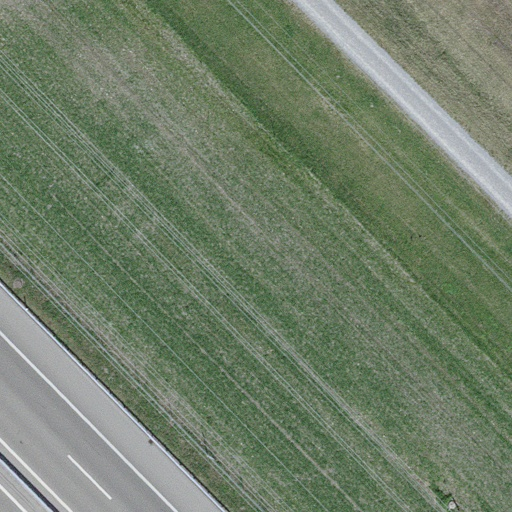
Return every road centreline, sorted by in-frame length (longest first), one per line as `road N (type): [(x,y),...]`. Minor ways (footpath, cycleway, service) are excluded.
road 1 (track): [(511,203),(307,0)]
road 2 (motorway): [(124,511),(0,385)]
